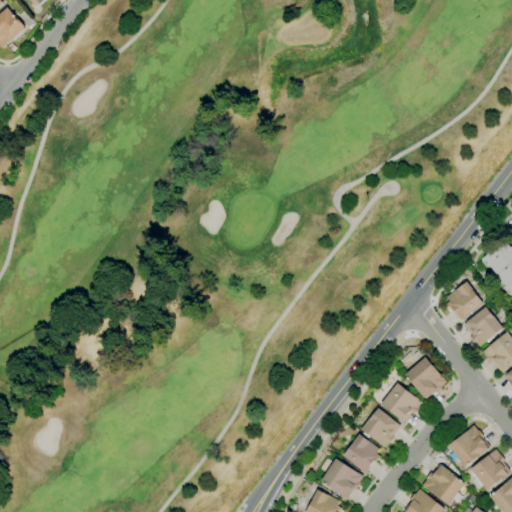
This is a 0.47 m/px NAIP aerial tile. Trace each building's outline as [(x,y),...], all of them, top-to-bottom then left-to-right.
[(1,49),(0,47),(0,14),(7,8),(25,29),(1,49)] [(511,292),(510,294),(508,294),(503,288),(505,286),(502,282),(501,282),(499,282),(494,276),(496,275),(489,265),(487,267),(482,261),(482,259),(493,250),(492,250),(504,240),(509,247),(510,246),(511,248),(511,292)] [(460,321),(455,314),(456,314),(452,309),(450,310),(446,304),(449,301),(446,297),(466,282),(482,303),(460,321)] [(479,347),(475,343),(470,337),(472,335),(463,325),(485,307),(502,328),(479,347)] [(511,362),(500,372),(492,362),(490,364),(485,358),(486,357),(482,352),(507,332),(511,338),(511,362)] [(425,400),(414,387),(415,387),(404,375),(425,357),(441,377),(442,376),(446,382),(441,387),(441,388),(435,393),(434,392),(425,400)] [(511,367),(502,376),(511,388),(511,367)] [(404,423),(380,404),(397,383),(422,403),(417,408),(418,409),(413,415),(411,413),(404,423)] [(383,449),(360,430),(378,408),(400,426),(392,437),(393,438),(388,444),(387,444),(383,449)] [(464,467),(457,458),(453,461),(449,455),(453,453),(448,446),(468,430),(467,430),(473,425),(478,431),(479,431),(483,437),(482,438),(490,447),(464,467)] [(364,474),(342,456),(354,442),(353,441),(358,434),(367,441),(367,440),(379,449),(376,454),(379,456),(375,462),(373,461),(369,467),(370,467),(364,474)] [(486,490),(470,469),(495,450),(499,455),(500,455),(505,461),(503,462),(510,472),(486,490)] [(347,499),(333,490),(321,481),(335,459),(356,473),(356,472),(362,476),(358,483),(359,483),(355,490),(354,489),(347,499)] [(447,505),(422,485),(426,480),(425,479),(430,472),(433,475),(440,465),(452,474),(452,475),(464,484),(457,493),(462,497),(457,503),(452,499),(447,505)] [(511,511),(501,511),(489,497),(511,477),(511,511)] [(441,511),(404,511),(403,511),(409,502),(408,501),(414,494),(415,494),(419,489),(444,509),(441,511)] [(306,511),(317,490),(326,495),(339,501),(336,506),(341,509),(339,511),(306,511)]
